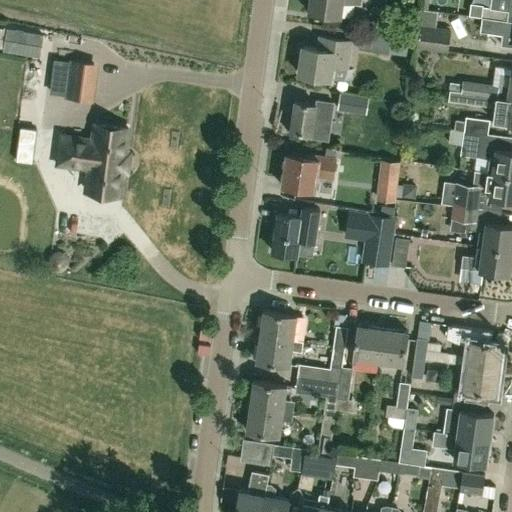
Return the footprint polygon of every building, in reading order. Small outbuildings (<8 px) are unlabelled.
[(362,4),(362,0),(310,0),(309,10),(341,15),(343,1),(362,4)] [(483,17),(511,21),(511,0),(510,0),(509,9),(484,6),(482,16),(483,16),(483,17)] [(511,45),(511,21),(483,17),(481,31),(502,34),(501,44),(511,45)] [(435,26),(420,24),(416,48),(448,52),(452,29),(443,27),(435,26)] [(7,26),(4,46),(3,49),(40,55),(44,31),(7,25),(7,26)] [(390,37),(361,33),(359,48),(388,52),(390,37)] [(347,65),(351,40),(321,35),(319,47),(303,45),(299,72),(331,77),(333,63),(347,65)] [(67,96),(89,99),(94,63),(72,60),(72,62),(57,60),(53,92),(67,94),(67,96)] [(451,81),(450,90),(511,98),(511,73),(501,72),(499,86),(492,85),(464,81),(463,83),(451,81)] [(511,122),(511,98),(450,90),(449,100),(496,107),(494,120),(511,122)] [(367,113),(370,96),(340,91),(337,108),(367,113)] [(312,134),(315,116),(330,119),(333,101),(316,98),(315,104),(295,100),(293,110),(289,109),(286,129),(312,134)] [(464,131),(488,134),(490,119),(466,115),(465,121),(456,120),(455,129),(464,131)] [(89,167),(86,190),(120,195),(129,128),(95,124),(93,140),(62,135),(58,163),(89,167)] [(36,162),(40,128),(24,126),(19,159),(36,162)] [(489,158),(487,171),(487,172),(511,175),(511,150),(495,148),(487,147),(488,134),(464,131),(462,144),(461,154),(476,156),(489,158)] [(333,177),(336,158),(307,153),(306,157),(287,154),(282,185),(316,190),(318,175),(333,177)] [(511,199),(511,175),(487,172),(487,171),(474,169),(472,184),(456,182),(444,180),(441,203),(454,204),(477,208),(479,197),(490,198),(490,196),(511,199)] [(396,200),(398,180),(380,178),(377,198),(396,200)] [(479,230),(476,245),(511,249),(511,224),(500,223),(486,221),(476,219),(477,208),(454,204),(452,216),(467,218),(466,228),(479,230)] [(312,255),(319,213),(303,210),(303,214),(278,211),(271,250),(297,254),(298,253),(312,255)] [(369,215),(365,241),(362,262),(388,265),(395,219),(369,215)] [(406,266),(410,238),(396,236),(392,264),(406,266)] [(464,254),(462,266),(510,273),(511,258),(511,249),(476,245),(475,256),(464,254)] [(259,335),(292,339),(296,314),(262,309),(259,335)] [(377,360),(382,327),(357,323),(352,357),(377,360)] [(467,355),(466,364),(500,369),(503,344),(492,342),(493,330),(448,324),(446,338),(460,343),(469,345),(467,355)] [(336,325),(334,344),(346,345),(348,326),(336,325)] [(382,327),(377,360),(402,364),(407,330),(382,327)] [(302,340),(292,339),(259,335),(255,360),(289,364),(291,349),(297,350),(301,347),(302,340)] [(429,338),(417,336),(413,355),(426,357),(429,338)] [(343,365),(346,345),(334,344),(330,367),(300,363),(298,375),(340,383),(343,365)] [(425,367),(461,373),(464,355),(428,349),(425,367)] [(426,357),(413,355),(410,376),(422,378),(426,357)] [(496,394),(500,369),(466,364),(462,389),(496,394)] [(353,367),(343,365),(340,383),(336,408),(347,410),(353,367)] [(324,395),(326,395),(323,415),(335,416),(336,408),(340,383),(298,375),(296,388),(325,392),(324,395)] [(249,404),(292,410),(293,404),(290,400),(284,399),(286,384),(253,379),(249,404)] [(405,418),(407,406),(410,382),(400,381),(396,404),(387,403),(386,415),(405,418)] [(291,417),(292,410),(249,404),(246,429),(279,434),(281,419),(287,420),(291,417)] [(404,427),(416,429),(419,408),(407,406),(405,418),(404,427)] [(456,434),(489,439),(493,414),(459,409),(456,434)] [(323,415),(320,436),(332,438),(335,416),(323,415)] [(413,447),(416,429),(404,427),(399,461),(400,461),(420,464),(425,465),(427,449),(413,447)] [(489,439),(456,434),(433,431),(431,443),(454,447),(452,460),(486,464),(489,439)] [(271,462),(274,443),(245,439),(242,458),(271,462)] [(306,448),(274,443),(271,462),(271,463),(272,455),(292,457),(290,469),(302,471),(306,448)] [(336,463),(337,452),(318,449),(306,448),(302,471),(315,473),(316,461),(336,463)] [(367,456),(337,452),(336,463),(355,466),(353,475),(364,477),(365,476),(367,456)] [(379,470),(399,473),(400,461),(399,461),(367,456),(365,476),(364,477),(378,479),(379,470)] [(418,475),(420,464),(400,461),(399,473),(418,475)] [(446,479),(459,481),(461,469),(431,465),(431,466),(429,477),(426,495),(439,497),(443,479),(446,479)] [(486,473),(461,469),(459,481),(461,482),(460,490),(483,493),(486,473)] [(260,511),(265,493),(267,483),(269,473),(256,471),(252,491),(240,488),(235,511),(260,511)] [(265,493),(260,511),(286,511),(290,498),(274,495),(275,488),(271,484),(267,483),(265,493)] [(326,511),(327,505),(302,500),(299,511),(326,511)]
